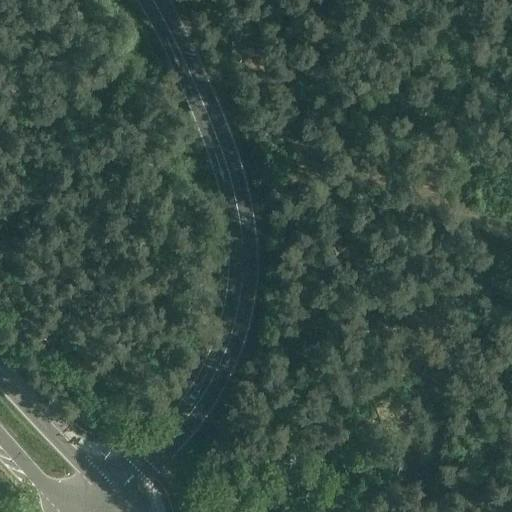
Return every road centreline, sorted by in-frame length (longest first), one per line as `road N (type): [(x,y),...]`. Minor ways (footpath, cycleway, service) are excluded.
road 1 (motorway): [(110,497),(206,391),(235,320),(244,260),(224,158),(152,0)]
road 2 (secondary): [(110,497),(0,377)]
